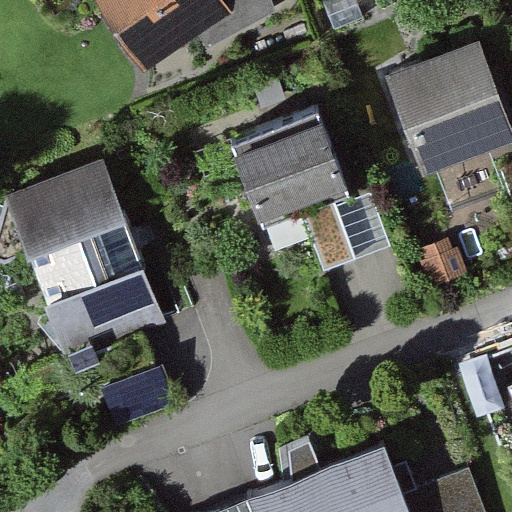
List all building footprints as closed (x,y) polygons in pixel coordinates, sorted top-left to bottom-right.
[(97,0),(116,35),(144,74),(200,35),(209,49),(277,17),(271,0),(97,0)] [(511,126),(474,26),(380,61),(423,175),(511,141),(511,126)] [(318,114),(230,147),(260,227),(348,194),(318,114)] [(104,134),(6,177),(68,351),(170,304),(104,134)] [(511,154),(492,162),(506,208),(511,205),(511,154)] [(372,191),(336,205),(356,261),(393,248),(372,191)] [(336,205),(304,216),(324,273),(356,261),(336,205)] [(460,224),(415,239),(428,278),(471,262),(460,224)] [(167,369),(99,388),(110,428),(178,409),(167,369)] [(274,473),(166,510),(166,511),(486,511),(471,472),(413,494),(386,433),(274,473)]
